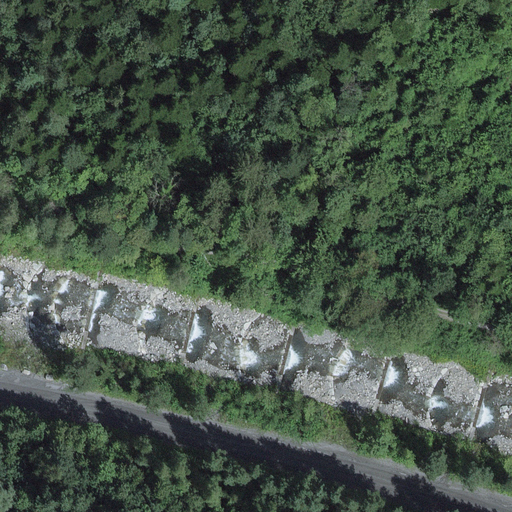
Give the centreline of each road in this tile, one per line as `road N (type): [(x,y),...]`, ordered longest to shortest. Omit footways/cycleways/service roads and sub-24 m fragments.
road 1 (track): [(511,333),(268,260),(0,209)]
road 2 (track): [(511,510),(210,430),(0,387)]
